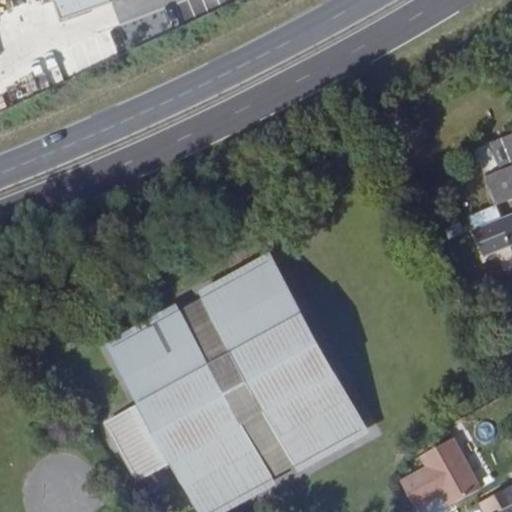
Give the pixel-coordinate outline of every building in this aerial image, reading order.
[(52,0),(61,22),(108,5),(106,1),(107,0),(52,0)] [(511,133),(501,138),(511,165),(511,166),(485,176),(497,204),(511,198),(511,133)] [(511,213),(502,217),(497,204),(469,216),(485,257),(511,245),(511,213)] [(363,424),(275,258),(114,344),(144,399),(110,417),(140,473),(174,456),(203,509),(363,424)] [(481,488),(453,437),(420,456),(426,466),(443,497),(448,506),(481,488)] [(414,473),(431,503),(443,497),(426,466),(414,473)] [(400,479),(417,510),(431,503),(414,473),(400,479)] [(487,498),(480,502),(486,511),(485,511),(511,511),(511,507),(508,501),(511,498),(511,485),(487,498)]
